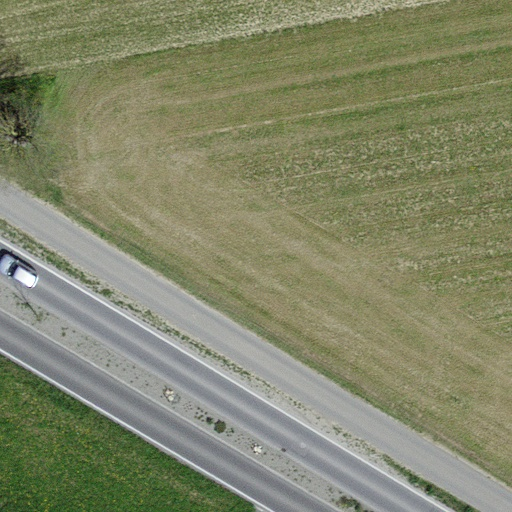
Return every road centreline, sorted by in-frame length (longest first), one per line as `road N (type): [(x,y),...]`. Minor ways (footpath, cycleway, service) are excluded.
road 1 (track): [(511,503),(0,183)]
road 2 (primary): [(410,511),(0,266)]
road 3 (primary): [(0,330),(304,511)]
